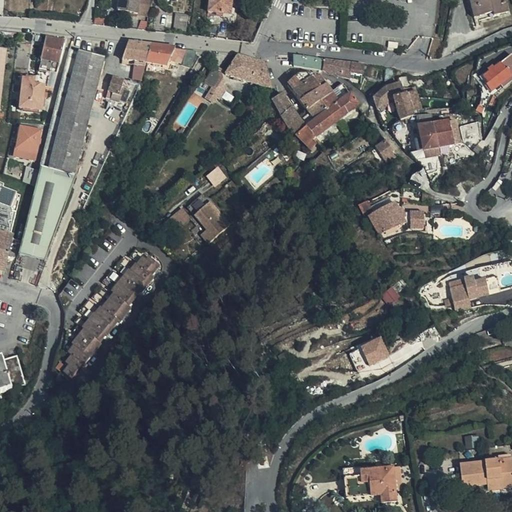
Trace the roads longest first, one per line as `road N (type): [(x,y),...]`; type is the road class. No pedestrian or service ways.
road 1 (residential): [(511,309),(328,412),(281,457),(262,499)]
road 2 (unclassified): [(0,24),(262,47)]
road 3 (residential): [(262,47),(433,66),(511,31)]
road 4 (unclassified): [(27,290),(55,313),(54,341),(31,410),(0,441)]
road 5 (residential): [(511,107),(499,156),(470,203),(487,214),(511,196)]
road 6 (unknown): [(92,0),(47,121)]
